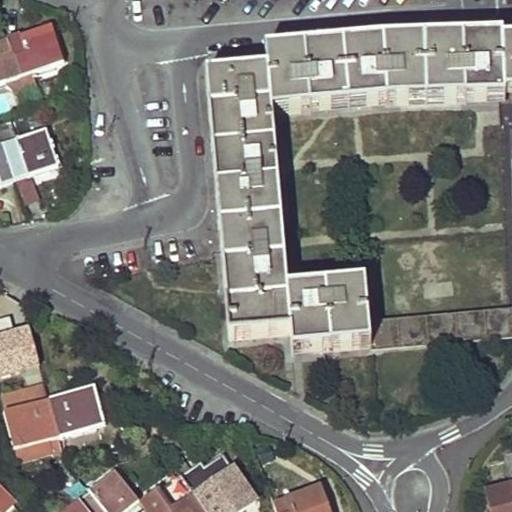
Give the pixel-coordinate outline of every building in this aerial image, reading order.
[(52,32),(7,47),(19,83),(64,69),(52,32)] [(367,328),(363,286),(294,292),(286,293),(269,118),(387,106),(498,102),(506,103),(505,100),(511,100),(511,47),(509,47),(509,40),(382,45),(264,56),(266,76),(204,84),(221,257),(224,292),(229,345),(290,339),(291,357),(369,350),(367,328)] [(0,89),(19,83),(7,47),(0,49),(0,89)] [(8,129),(0,131),(0,145),(2,151),(14,187),(58,172),(46,136),(14,147),(8,129)] [(2,151),(0,151),(0,191),(14,187),(2,151)] [(375,327),(367,328),(369,350),(370,353),(507,339),(511,338),(511,337),(511,312),(507,313),(502,314),(375,327)] [(8,318),(0,320),(0,332),(11,330),(8,318)] [(92,395),(47,406),(57,445),(101,433),(92,395)] [(47,406),(2,418),(13,456),(57,445),(47,406)] [(153,442),(133,448),(142,464),(160,452),(153,442)] [(220,456),(185,477),(192,488),(226,467),(220,456)] [(511,511),(511,466),(508,468),(511,480),(511,490),(485,498),(488,511),(511,511)] [(231,475),(194,502),(200,511),(245,511),(253,507),(231,475)] [(65,489),(55,477),(44,486),(54,498),(65,489)] [(112,478),(77,506),(82,511),(130,511),(136,508),(112,478)] [(82,511),(77,506),(65,489),(54,498),(64,511),(82,511)] [(323,511),(316,494),(272,507),(273,511),(323,511)] [(0,511),(10,511),(11,511),(0,500),(0,511)] [(178,511),(200,511),(194,502),(178,511)]
